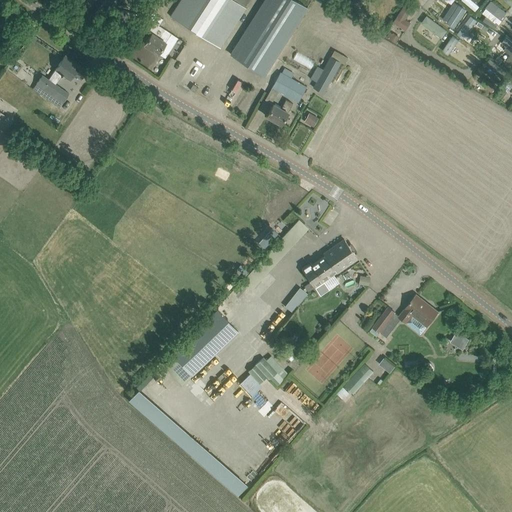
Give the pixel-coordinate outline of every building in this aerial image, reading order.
[(112,0),(105,0),(94,13),(100,18),(114,1),(112,0)] [(234,1),(234,0),(181,0),(176,8),(171,17),(220,48),(246,8),(235,1),(234,1)] [(264,76),(275,59),(307,8),(294,0),(264,0),(230,54),(264,76)] [(471,0),(461,0),(475,11),(479,6),(471,0)] [(492,1),(486,8),(500,19),(506,12),(492,1)] [(144,2),(142,9),(148,11),(150,4),(144,2)] [(454,2),(443,19),(454,27),(465,10),(454,2)] [(405,5),(394,22),(406,29),(410,23),(405,20),(411,9),(405,5)] [(119,18),(121,18),(119,25),(133,30),(138,16),(122,11),(117,12),(117,14),(119,18)] [(148,18),(154,23),(159,25),(163,19),(152,12),(148,18)] [(427,16),(422,23),(441,37),(446,31),(427,16)] [(471,16),(457,34),(463,38),(474,24),(477,20),(471,16)] [(492,19),(489,24),(495,28),(498,23),(492,19)] [(159,25),(154,23),(148,32),(151,34),(144,45),(158,54),(166,42),(171,34),(159,25)] [(390,32),(387,37),(396,43),(399,38),(390,32)] [(453,36),(442,50),(449,55),(459,40),(453,36)] [(511,41),(506,37),(502,43),(506,47),(511,51),(511,41)] [(317,66),(310,79),(316,82),(313,88),(326,95),(327,93),(325,92),(341,62),(344,64),(347,58),(333,50),(323,69),(317,66)] [(65,55),(53,73),(59,78),(62,74),(70,80),(74,74),(81,79),(87,70),(85,72),(69,60),(70,59),(68,57),(65,55)] [(490,59),(486,65),(497,74),(494,76),(499,80),(506,72),(490,59)] [(272,87),(265,100),(271,104),(272,103),(278,91),(298,102),(307,87),(291,78),(281,73),(280,72),(272,87)] [(59,78),(53,73),(48,80),(42,75),(36,84),(32,90),(46,99),(48,95),(62,105),(63,102),(69,94),(55,84),(59,78)] [(511,75),(503,86),(509,91),(511,86),(511,75)] [(190,90),(195,93),(198,88),(193,84),(190,90)] [(281,109),(273,104),(271,108),(266,116),(281,125),(288,112),(293,103),(286,100),(281,109)] [(309,112),(304,121),(314,126),(319,117),(309,112)] [(277,233),(272,229),(258,243),(264,248),(277,233)] [(302,269),(308,278),(351,249),(344,239),(323,253),(325,256),(312,265),(311,263),(302,269)] [(351,249),(308,278),(311,283),(305,287),(308,292),(315,287),(320,296),(329,290),(323,281),(336,272),(337,273),(357,259),(351,249)] [(416,295),(410,303),(399,316),(407,323),(407,324),(420,335),(427,326),(432,320),(438,312),(416,295)] [(390,309),(388,307),(369,331),(371,333),(376,336),(394,313),(390,309)] [(217,310),(171,354),(161,363),(181,385),(238,331),(217,310)] [(239,383),(248,392),(258,382),(259,383),(266,377),(269,380),(277,372),(263,358),(248,371),(250,373),(239,383)] [(364,364),(344,386),(353,394),(373,372),(364,364)]
